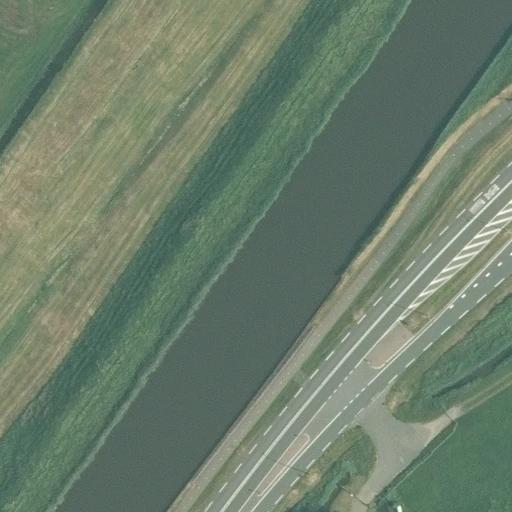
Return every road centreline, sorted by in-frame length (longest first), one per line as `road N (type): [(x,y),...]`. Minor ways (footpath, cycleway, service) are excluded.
road 1 (primary): [(511,185),(321,391),(243,506)]
road 2 (primary): [(243,506),(303,459),(511,257)]
